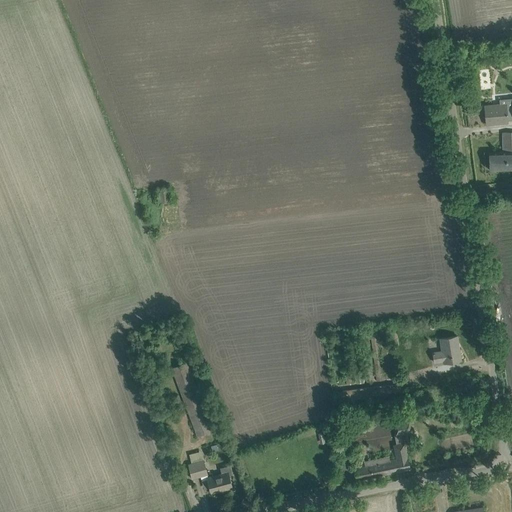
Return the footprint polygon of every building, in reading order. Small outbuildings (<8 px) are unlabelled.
[(487,125),(497,124),(509,122),(509,120),(507,107),(507,103),(485,106),(487,125)] [(511,131),(503,132),(503,152),(489,152),(490,170),(511,169),(511,131)] [(159,203),(171,201),(170,189),(157,190),(159,203)] [(393,345),(399,344),(396,321),(390,322),(393,345)] [(387,380),(395,379),(387,328),(380,329),(387,380)] [(377,381),(385,380),(377,329),(370,330),(377,381)] [(367,382),(374,381),(367,330),(360,331),(367,382)] [(346,384),(354,383),(348,332),(340,333),(346,384)] [(357,383),(364,382),(357,332),(350,333),(357,383)] [(450,362),(460,360),(458,344),(457,336),(440,338),(442,351),(433,353),(435,362),(444,361),(444,363),(450,362)] [(187,362),(172,367),(197,436),(212,431),(212,430),(211,428),(209,422),(208,418),(187,362)] [(340,407),(354,406),(353,400),(389,396),(388,391),(395,390),(394,384),(338,391),(340,407)] [(398,443),(392,444),(395,455),(395,457),(374,461),(374,459),(371,460),(372,462),(364,463),(358,464),(353,465),(354,471),(356,481),(411,469),(409,460),(408,454),(407,454),(405,441),(403,434),(411,433),(409,419),(394,422),(397,436),(398,443)] [(192,478),(207,474),(204,461),(201,452),(190,455),(192,464),(189,464),(192,478)] [(232,487),(229,477),(233,475),(230,465),(220,468),(222,474),(208,478),(208,480),(205,481),(207,488),(210,487),(212,492),(232,487)]
